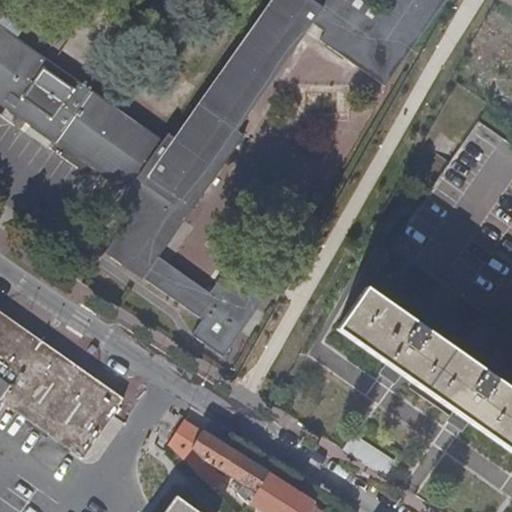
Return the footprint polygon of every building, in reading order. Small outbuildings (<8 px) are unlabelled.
[(76,85),(59,73),(21,46),(0,31),(0,109),(29,130),(45,142),(123,196),(118,203),(122,206),(132,213),(102,256),(139,283),(141,281),(198,322),(187,337),(192,341),(228,278),(221,273),(205,295),(155,260),(241,138),(234,133),(311,26),(322,35),(316,43),(349,65),(378,14),(357,0),(310,0),(309,3),(304,0),(273,0),(173,142),(166,137),(160,144),(157,142),(76,85)] [(389,0),(379,15),(378,14),(349,65),(383,89),(445,0),(389,0)] [(357,0),(378,14),(379,15),(389,0),(357,0)] [(511,148),(478,125),(392,248),(511,332),(511,148)] [(228,278),(192,341),(219,360),(261,301),(228,278)] [(511,390),(363,288),(334,331),(384,365),(378,374),(393,384),(399,375),(451,412),(445,420),(449,423),(460,430),(466,421),(467,422),(511,453),(511,390)] [(0,402),(82,460),(118,409),(115,408),(114,410),(0,329),(0,402)] [(266,473),(183,421),(176,432),(168,444),(203,480),(212,470),(210,466),(211,465),(243,485),(237,494),(247,505),(248,503),(266,473)] [(355,435),(346,450),(388,476),(397,461),(355,435)] [(306,511),(312,502),(266,473),(248,503),(262,511),(306,511)] [(192,511),(173,498),(163,511),(192,511)]
